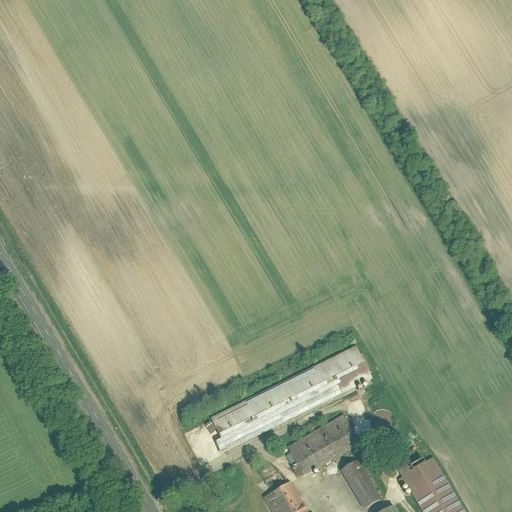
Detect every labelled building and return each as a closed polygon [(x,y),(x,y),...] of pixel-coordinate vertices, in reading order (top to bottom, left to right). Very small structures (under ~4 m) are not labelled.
[(370,382),(354,350),(210,421),(220,442),(216,445),(221,455),(370,382)] [(342,418),(282,452),(299,481),(358,447),(342,418)] [(212,432),(207,434),(210,442),(216,440),(212,432)] [(465,511),(433,462),(400,483),(418,511),(465,511)] [(360,463),(340,474),(360,511),(368,511),(383,504),(360,463)] [(307,511),(291,483),(263,499),(270,511),(307,511)]
